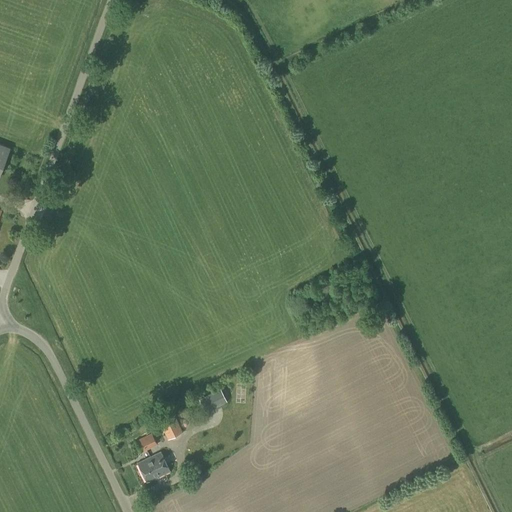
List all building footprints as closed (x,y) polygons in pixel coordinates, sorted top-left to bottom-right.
[(205,413),(227,402),(220,388),(198,398),(205,413)] [(213,418),(217,426),(228,421),(224,413),(213,418)] [(176,419),(173,414),(159,421),(168,439),(182,432),(190,429),(184,415),(176,419)] [(140,452),(157,444),(151,434),(135,441),(140,452)] [(146,483),(170,472),(160,452),(137,463),(146,483)]
